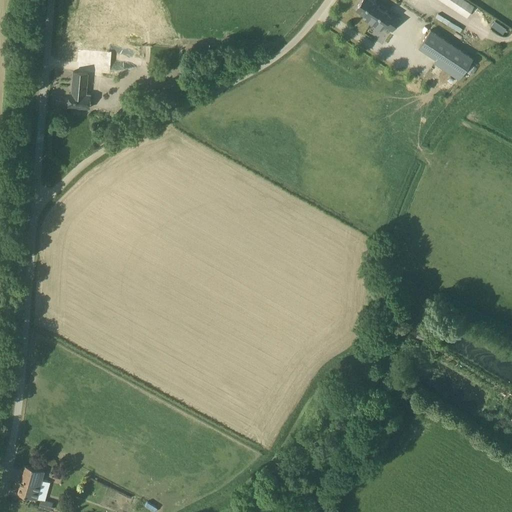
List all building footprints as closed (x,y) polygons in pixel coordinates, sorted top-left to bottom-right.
[(371,0),(361,0),(356,8),(367,16),(365,19),(381,30),(384,25),(392,30),(400,19),(391,13),(390,15),(376,5),(377,4),(371,0)] [(464,0),(441,0),(467,16),(473,6),(464,0)] [(439,13),(436,17),(459,31),(462,27),(439,13)] [(495,21),(491,26),(503,34),(506,28),(495,21)] [(473,58),(431,30),(418,48),(435,59),(433,63),(458,80),(473,58)] [(77,71),(73,71),(71,92),(70,92),(68,106),(89,108),(91,94),(86,94),(88,72),(109,74),(111,53),(77,50),(77,63),(78,63),(77,71)] [(113,116),(124,125),(140,106),(129,97),(113,116)] [(44,471),(26,465),(18,493),(36,498),(40,484),(44,471)] [(41,499),(39,507),(49,510),(52,502),(41,499)]
